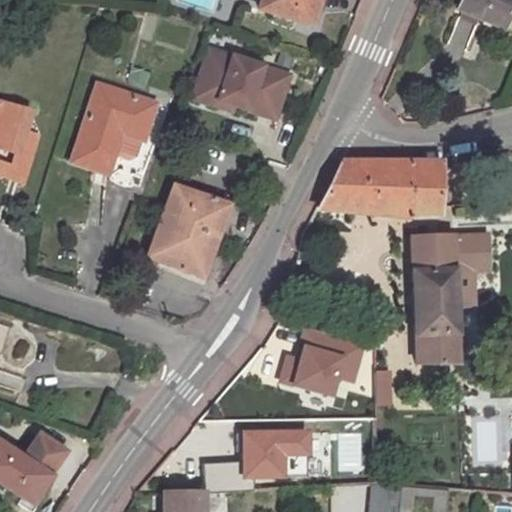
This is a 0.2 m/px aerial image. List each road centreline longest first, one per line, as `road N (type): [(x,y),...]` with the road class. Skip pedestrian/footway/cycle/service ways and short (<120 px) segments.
road 1 (tertiary): [(206,357),(245,302),(342,116)]
road 2 (residential): [(0,282),(206,357)]
road 3 (tertiary): [(91,511),(206,357)]
road 4 (residential): [(342,116),(408,145),(452,145),(511,129)]
road 5 (unknown): [(282,258),(358,280),(400,347)]
road 6 (tertiary): [(342,116),(393,0)]
